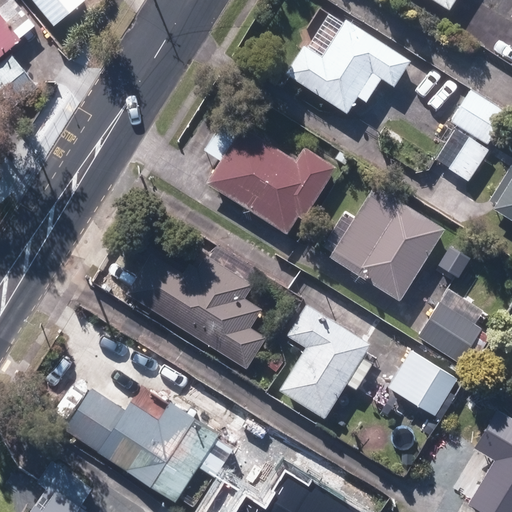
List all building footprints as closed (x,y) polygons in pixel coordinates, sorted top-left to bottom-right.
[(0,0),(0,59),(20,43),(0,19),(0,12),(9,5),(5,0),(0,0)] [(33,0),(31,1),(54,29),(85,4),(81,0),(33,0)] [(432,0),(447,9),(452,0),(432,0)] [(409,61),(344,19),(319,57),(302,46),(284,73),(344,112),(370,72),(392,86),(409,61)] [(0,65),(0,98),(9,109),(35,87),(10,57),(0,65)] [(448,123),(488,147),(508,114),(469,90),(448,123)] [(488,147),(448,123),(431,158),(468,180),(488,147)] [(240,127),(205,183),(285,233),(296,215),(302,219),(335,167),(303,147),(294,161),(240,127)] [(511,222),(511,164),(490,200),(495,203),(491,209),(511,222)] [(442,229),(371,185),(328,255),(399,298),(442,229)] [(149,256),(125,293),(245,368),(265,337),(248,327),(259,308),(243,298),(251,284),(205,255),(196,270),(188,265),(182,276),(149,256)] [(439,303),(418,335),(458,361),(479,329),(439,303)] [(324,417),(369,344),(306,305),(287,335),(305,346),(279,389),(324,417)] [(456,379),(410,350),(387,386),(434,415),(456,379)] [(188,377),(174,398),(219,427),(232,406),(188,377)] [(97,450),(175,500),(220,430),(170,398),(158,417),(130,400),(124,409),(90,387),(64,427),(98,449),(97,450)] [(511,511),(511,418),(496,408),(471,447),(494,461),(467,503),(481,511),(511,511)] [(93,511),(81,503),(92,489),(52,459),(37,479),(48,488),(29,511),(93,511)] [(363,511),(311,479),(309,485),(287,471),(263,508),(246,497),(236,511),(363,511)]
